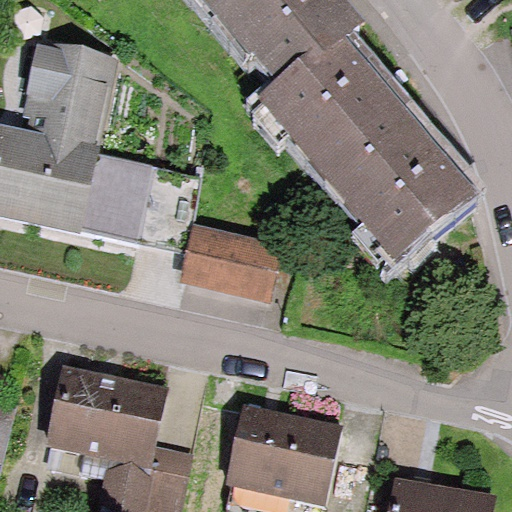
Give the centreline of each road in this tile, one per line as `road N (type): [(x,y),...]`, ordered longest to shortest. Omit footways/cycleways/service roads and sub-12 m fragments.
road 1 (residential): [(511,405),(450,405),(0,298)]
road 2 (residential): [(404,0),(436,38),(489,140),(511,237)]
